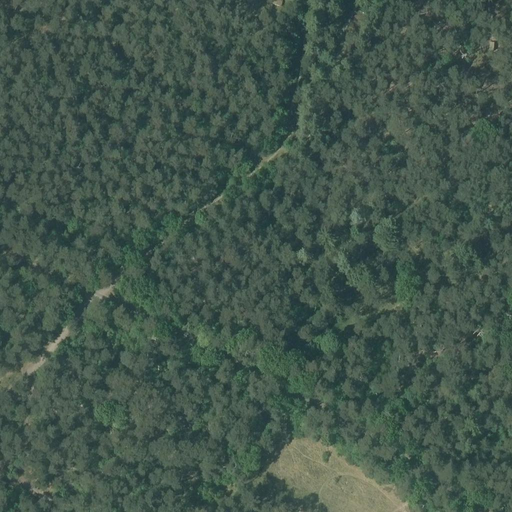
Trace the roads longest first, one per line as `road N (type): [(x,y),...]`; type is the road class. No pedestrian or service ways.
road 1 (unknown): [(149,253),(128,210),(136,177),(127,133),(136,73)]
road 2 (track): [(0,396),(88,300),(101,296)]
